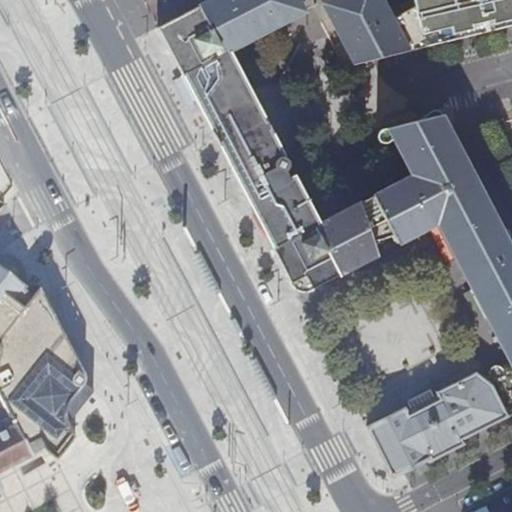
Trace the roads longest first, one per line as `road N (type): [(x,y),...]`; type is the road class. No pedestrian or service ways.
road 1 (primary): [(360,511),(85,0)]
road 2 (primary): [(0,103),(83,260),(150,352),(233,511)]
road 3 (residential): [(511,67),(455,81),(511,199)]
